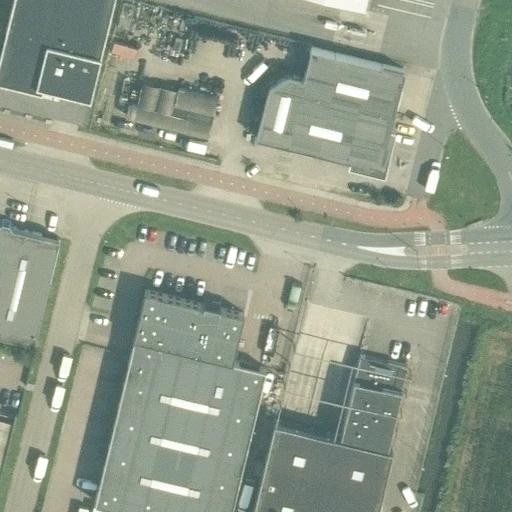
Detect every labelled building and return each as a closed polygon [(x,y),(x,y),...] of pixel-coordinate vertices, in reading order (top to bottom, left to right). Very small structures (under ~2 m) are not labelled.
[(12,0),(0,52),(0,81),(42,92),(43,86),(90,98),(113,0),(12,0)] [(256,136),(358,161),(373,165),(382,160),(404,69),(310,46),(302,77),(287,73),(268,85),(256,136)] [(171,112),(136,103),(129,101),(125,115),(183,129),(183,131),(206,137),(217,96),(178,86),(171,112)] [(0,334),(33,342),(59,237),(12,226),(9,220),(2,218),(0,219),(0,334)] [(93,501),(138,511),(230,511),(265,367),(232,359),(243,312),(219,307),(220,304),(203,299),(202,302),(144,289),(93,501)] [(250,511),(376,511),(392,448),(387,447),(407,365),(387,360),(385,365),(363,360),(364,355),(359,354),(339,436),(273,419),(250,511)] [(0,463),(10,424),(0,421),(0,463)]
